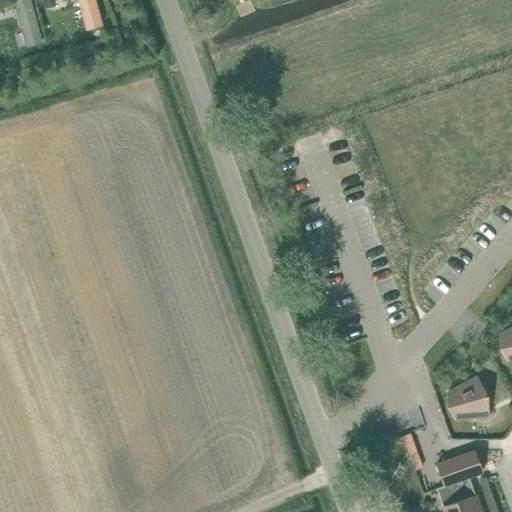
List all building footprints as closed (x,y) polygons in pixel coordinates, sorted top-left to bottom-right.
[(31,0),(26,0),(16,2),(26,49),(42,45),(31,0)] [(95,0),(79,0),(87,33),(102,29),(95,0)] [(511,327),(499,335),(504,347),(506,360),(511,359),(511,327)] [(472,379),(447,393),(452,405),(454,418),(478,417),(478,416),(478,408),(486,406),(484,396),(480,386),(477,387),(472,380),(473,380),(472,379)] [(474,451),(436,464),(443,486),(436,488),(444,511),(480,511),(468,478),(481,473),(474,451)] [(381,454),(374,467),(389,475),(396,461),(381,454)]
